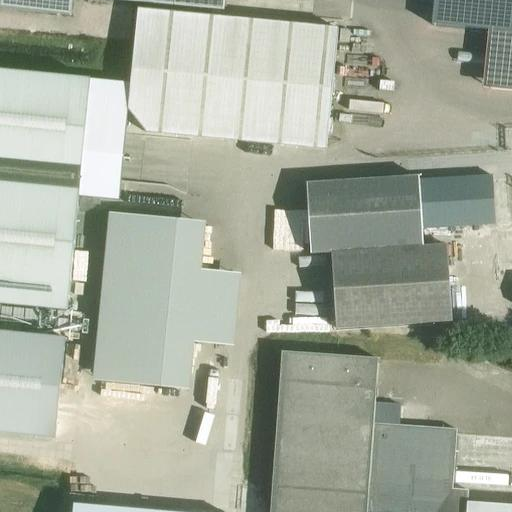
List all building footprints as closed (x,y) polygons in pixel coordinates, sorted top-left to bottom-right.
[(0,0),(0,11),(71,18),(73,0),(0,0)] [(94,0),(223,12),(224,0),(94,0)] [(511,0),(434,0),(431,27),(488,32),(511,34),(511,0)] [(326,152),(337,31),(137,12),(130,84),(127,111),(127,120),(145,134),(326,152)] [(500,63),(490,63),(490,84),(499,84),(500,63)] [(127,111),(130,84),(90,80),(0,71),(0,305),(68,313),(85,204),(121,210),(127,111)] [(419,179),(305,186),(309,256),(423,249),(422,230),(495,226),(491,178),(419,182),(419,179)] [(108,215),(92,383),(189,392),(194,345),(234,349),(241,276),(201,272),(206,224),(108,215)] [(446,248),(337,255),(331,255),(336,330),(451,323),(446,248)] [(0,434),(55,440),(65,339),(0,332),(0,434)] [(377,361),(281,354),(269,511),(511,511),(511,507),(466,504),(467,493),(451,491),(455,431),(373,425),(374,403),(377,361)] [(373,425),(414,428),(424,429),(425,407),(374,403),(373,425)]
